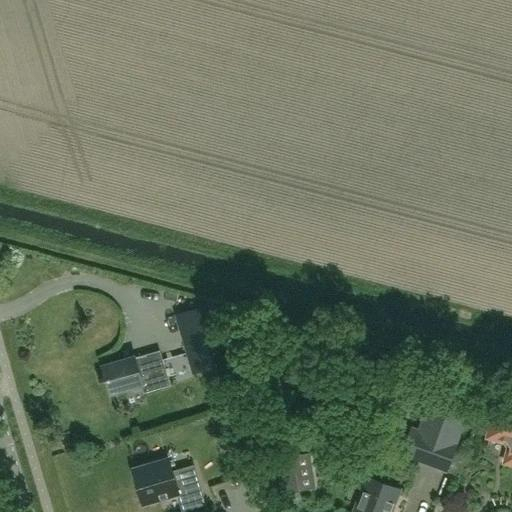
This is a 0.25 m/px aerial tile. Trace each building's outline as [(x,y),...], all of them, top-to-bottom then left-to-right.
[(216,302),(177,313),(194,373),(234,362),(216,302)] [(102,367),(110,394),(141,384),(144,392),(170,385),(159,350),(135,358),(135,357),(102,367)] [(390,366),(382,395),(391,397),(399,369),(390,366)] [(411,428),(402,454),(448,471),(457,445),(456,444),(465,419),(471,403),(433,389),(428,405),(427,405),(417,430),(411,428)] [(242,407),(211,416),(232,484),(262,475),(242,407)] [(489,437),(506,442),(510,448),(507,462),(511,463),(511,414),(496,410),(489,437)] [(169,459),(132,470),(142,503),(177,493),(181,509),(203,503),(195,478),(176,483),(169,459)] [(282,492),(299,490),(296,474),(279,476),(282,492)] [(355,511),(392,511),(400,490),(368,478),(355,511)]
